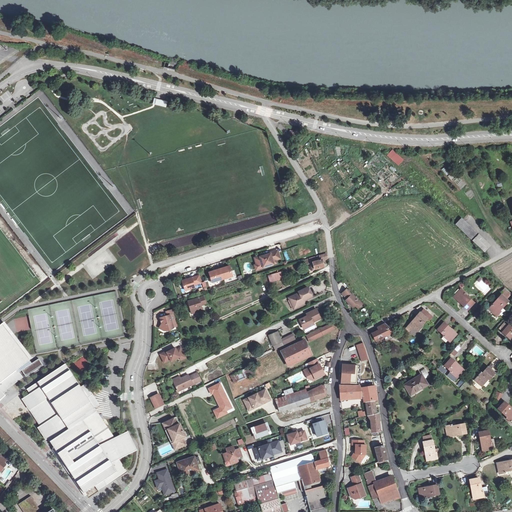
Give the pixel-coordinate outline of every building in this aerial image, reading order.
[(392,149),(386,156),(398,166),(404,160),(392,149)] [(461,218),(454,225),(484,252),(491,245),(461,218)] [(280,259),(278,251),(270,253),(270,254),(260,257),(260,256),(255,258),(257,265),(262,264),(263,267),(276,263),(275,260),(280,259)] [(324,267),(322,260),(327,258),(326,254),(312,259),(315,269),(324,267)] [(232,277),(229,266),(219,269),(222,280),(232,277)] [(219,269),(209,273),(212,283),(222,280),(219,269)] [(267,276),(270,283),(282,279),(280,272),(267,276)] [(201,283),(199,276),(182,281),(185,291),(195,288),(194,285),(201,283)] [(481,278),(474,285),(485,296),(492,289),(481,278)] [(298,307),(302,305),(301,303),(312,297),(308,288),(299,292),(299,293),(289,298),(293,307),(297,305),(298,307)] [(511,294),(506,288),(502,293),(508,298),(511,294)] [(362,305),(346,289),(342,293),(348,299),(346,300),(353,308),(355,305),(358,308),(362,305)] [(465,293),(461,290),(454,297),(467,310),(473,303),(464,294),(465,293)] [(497,316),(501,312),(500,311),(508,302),(501,296),(489,309),(497,316)] [(207,304),(205,297),(190,301),(194,313),(204,310),(202,304),(203,304),(204,305),(207,304)] [(166,316),(158,318),(161,332),(178,329),(174,309),(165,311),(166,316)] [(306,328),(304,329),(305,332),(306,332),(315,328),(315,326),(314,324),(312,322),(320,318),(316,310),(308,313),(309,316),(301,319),(306,328)] [(427,319),(420,313),(406,328),(414,335),(422,326),(421,326),(427,319)] [(334,323),(305,334),(308,342),(335,331),(334,327),(336,327),(334,323)] [(457,334),(444,323),(438,330),(445,336),(444,337),(450,342),(457,334)] [(0,399),(5,395),(3,393),(23,377),(17,370),(29,360),(2,324),(0,325),(0,399)] [(371,331),(373,333),(372,333),(377,344),(378,344),(381,343),(381,342),(380,339),(391,333),(392,337),(395,338),(398,337),(399,338),(401,337),(395,332),(394,332),(385,324),(371,331)] [(511,328),(509,325),(502,332),(511,340),(511,328)] [(269,336),(273,346),(281,342),(277,333),(269,336)] [(282,351),(289,365),(311,355),(304,340),(282,351)] [(362,362),(369,359),(363,343),(357,345),(362,362)] [(159,354),(163,365),(179,358),(181,361),(186,359),(181,345),(159,354)] [(455,358),(459,353),(454,350),(450,354),(455,358)] [(78,372),(89,368),(85,357),(79,360),(81,367),(77,368),(78,372)] [(319,364),(316,359),(308,362),(311,368),(305,371),(308,379),(312,380),(324,374),(321,369),(320,370),(318,365),(319,364)] [(463,370),(451,359),(445,365),(451,371),(450,372),(457,377),(463,370)] [(53,447),(52,450),(64,468),(65,468),(85,496),(87,495),(85,492),(95,486),(99,491),(127,472),(119,459),(137,450),(127,432),(114,438),(95,408),(100,405),(86,384),(81,387),(65,364),(27,389),(30,394),(22,399),(40,426),(38,427),(46,440),(48,438),(53,447)] [(252,366),(230,376),(234,383),(236,382),(238,386),(246,383),(244,379),(255,373),(252,366)] [(482,374),(481,373),(475,380),(482,386),(488,379),(489,380),(495,373),(488,367),(483,374),(482,374)] [(356,369),(341,368),(341,383),(356,384),(356,381),(356,369)] [(420,373),(427,378),(430,374),(423,369),(420,373)] [(428,385),(421,375),(405,385),(411,395),(428,385)] [(187,376),(174,383),(178,392),(196,384),(192,376),(188,378),(187,376)] [(465,382),(460,388),(462,390),(468,384),(465,382)] [(220,383),(209,389),(211,394),(214,393),(220,406),(220,408),(217,409),(219,414),(226,410),(232,408),(220,383)] [(347,386),(340,386),(339,386),(341,399),(348,399),(347,386)] [(376,387),(363,389),(364,397),(365,402),(366,402),(374,401),(377,400),(376,387)] [(325,396),(323,388),(314,392),(295,398),(293,394),(275,400),(280,412),(325,396)] [(266,389),(244,400),(247,408),(252,405),(254,408),(267,402),(263,396),(267,393),(266,389)] [(496,391),(493,399),(500,402),(503,394),(496,391)] [(159,394),(150,398),(155,408),(163,404),(159,394)] [(374,401),(366,402),(368,415),(371,415),(376,414),(376,413),(374,401)] [(511,421),(511,408),(505,402),(498,409),(508,418),(507,418),(511,422),(511,421)] [(219,414),(217,409),(214,411),(217,418),(227,413),(226,410),(219,414)] [(178,449),(186,445),(183,438),(186,437),(180,424),(177,425),(174,418),(166,422),(169,429),(168,429),(174,442),(175,442),(178,449)] [(312,424),(316,438),(329,434),(324,420),(312,424)] [(250,428),(254,440),(271,434),(267,423),(250,428)] [(452,427),(451,425),(446,427),(448,436),(466,433),(464,425),(452,427)] [(294,433),(287,435),(290,445),(307,439),(304,431),(298,433),(297,433),(296,432),(294,433)] [(493,448),(492,443),(491,443),(488,431),(479,433),(483,450),(493,448)] [(283,440),(259,448),(262,459),(269,457),(269,455),(272,454),(281,451),(280,448),(285,447),(283,440)] [(435,453),(432,441),(424,442),(427,460),(437,459),(436,453),(435,453)] [(384,446),(376,448),(379,462),(387,460),(384,446)] [(223,454),(225,462),(225,463),(225,464),(225,465),(226,466),(227,467),(228,467),(229,467),(229,466),(230,466),(231,465),(231,464),(238,461),(237,459),(236,458),(237,456),(238,457),(242,456),(239,449),(234,450),(233,447),(231,447),(231,449),(227,450),(228,453),(223,454)] [(363,462),(364,447),(347,447),(347,461),(363,462)] [(262,459),(259,448),(254,449),(258,460),(262,459)] [(257,495),(262,511),(282,511),(279,499),(281,498),(282,496),(281,492),(296,487),(294,481),(301,479),(310,511),(328,511),(316,469),(329,466),(325,450),(320,451),(321,460),(314,462),(312,454),(269,467),(276,489),(257,495)] [(178,463),(181,474),(193,470),(194,472),(199,470),(194,457),(178,463)] [(499,474),(505,472),(505,471),(511,469),(511,460),(497,463),(499,474)] [(167,470),(158,472),(160,479),(156,481),(158,487),(161,485),(165,487),(167,493),(174,490),(167,470)] [(371,471),(364,474),(373,498),(385,493),(380,482),(376,484),(371,471)] [(366,495),(359,477),(352,480),(354,486),(348,488),(350,494),(353,493),(355,499),(366,495)] [(479,478),(470,480),(474,499),(484,497),(483,491),(481,492),(479,478)] [(419,489),(421,499),(426,498),(426,496),(439,494),(437,485),(419,489)] [(215,496),(226,494),(224,487),(214,489),(215,496)] [(399,496),(397,489),(390,492),(393,498),(399,496)] [(31,496),(18,504),(23,511),(37,511),(40,510),(31,496)] [(199,510),(199,511),(221,511),(219,503),(199,510)]
